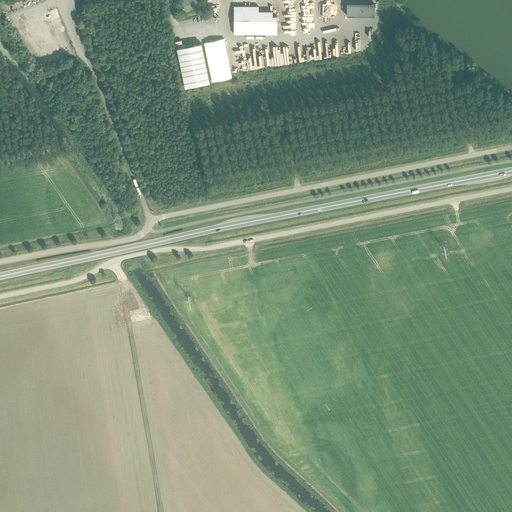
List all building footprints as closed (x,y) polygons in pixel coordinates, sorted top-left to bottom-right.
[(198,0),(181,0),(186,11),(200,6),(198,0)] [(382,4),(355,4),(355,17),(382,17),(382,4)] [(234,34),(278,34),(278,16),(273,16),(273,11),(259,11),(259,6),(234,5),(234,34)] [(60,25),(57,26),(59,31),(67,27),(63,19),(58,21),(60,25)] [(224,38),(205,42),(213,81),(232,77),(224,38)] [(202,41),(177,47),(186,86),(210,81),(202,41)]
